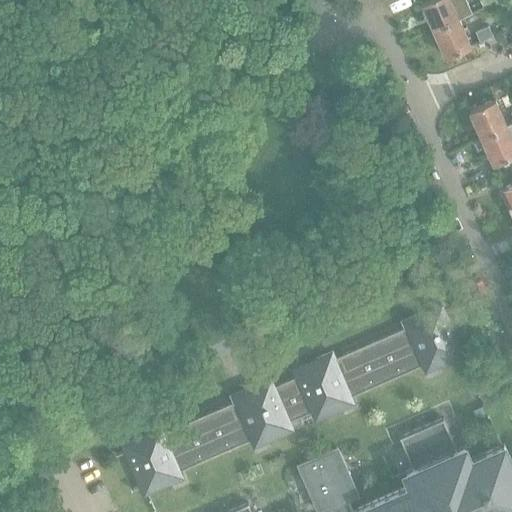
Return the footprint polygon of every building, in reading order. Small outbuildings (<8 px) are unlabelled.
[(425,0),(422,2),(434,29),(435,30),(459,19),(459,18),(472,12),(466,0),(425,0)] [(470,45),(459,19),(435,30),(446,56),(470,45)] [(492,34),(488,25),(475,30),(479,40),(492,34)] [(494,98),(470,109),(482,136),(506,125),(494,98)] [(511,121),(506,125),(482,136),(494,163),(511,154),(511,121)] [(510,210),(511,208),(511,183),(500,188),(510,210)] [(156,247),(171,239),(168,234),(154,242),(156,247)] [(337,399),(346,395),(347,396),(426,362),(425,360),(434,356),(437,363),(461,352),(458,345),(443,311),(440,304),(416,315),(417,317),(419,321),(410,325),(409,323),(330,358),(331,360),(322,363),(320,360),(319,357),(295,368),(298,374),(293,376),(276,383),(272,385),(269,379),(245,390),(246,392),(247,396),(239,400),(238,398),(159,433),(159,434),(151,438),(148,432),(124,442),(127,449),(142,483),(144,490),(145,490),(169,479),(166,473),(175,469),(175,471),(255,436),(254,435),(263,431),(265,437),(290,427),(287,420),(291,419),(308,411),(313,409),(316,415),(340,405),(337,399)] [(356,494),(336,447),(298,463),(319,510),(329,506),(331,511),(252,511),(248,502),(224,511),(507,511),(511,510),(511,463),(503,444),(470,458),(464,445),(457,448),(443,417),(400,436),(413,467),(406,471),(412,484),(356,508),(357,510),(353,511),(347,498),(356,494)]
